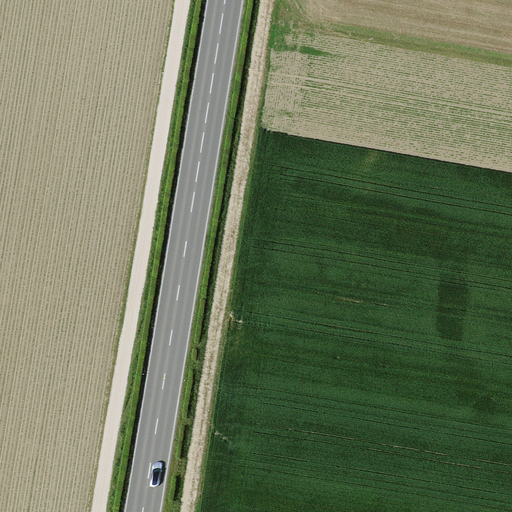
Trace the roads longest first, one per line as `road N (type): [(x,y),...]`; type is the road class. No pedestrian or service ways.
road 1 (track): [(183,0),(100,511)]
road 2 (secondary): [(224,0),(142,511)]
road 3 (track): [(187,511),(268,0)]
